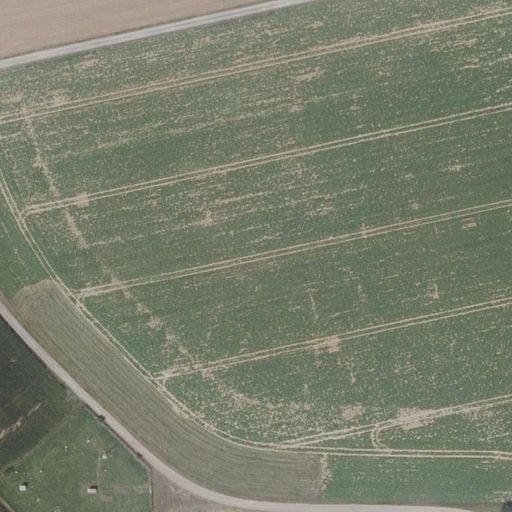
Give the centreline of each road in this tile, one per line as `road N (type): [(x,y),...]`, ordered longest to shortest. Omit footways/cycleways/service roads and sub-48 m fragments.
road 1 (track): [(0,307),(94,409),(210,499),(436,511)]
road 2 (track): [(0,63),(295,0)]
